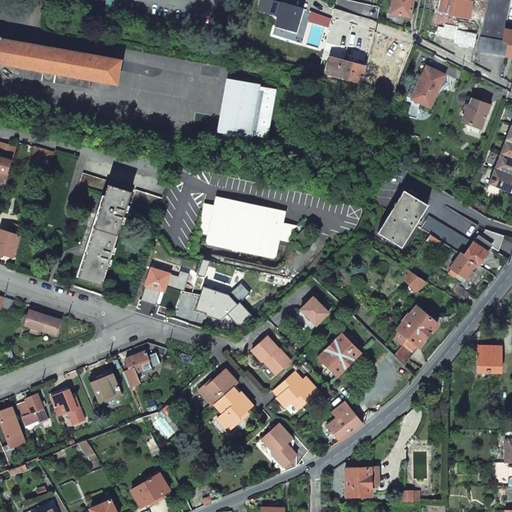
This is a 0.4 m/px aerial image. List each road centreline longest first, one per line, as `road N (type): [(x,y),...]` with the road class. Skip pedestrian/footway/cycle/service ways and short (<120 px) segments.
road 1 (residential): [(315,464),(409,396),(511,271)]
road 2 (residential): [(511,90),(406,31),(351,17)]
road 3 (residential): [(0,134),(165,174)]
road 4 (residential): [(152,324),(0,385)]
road 5 (residential): [(0,277),(152,324)]
